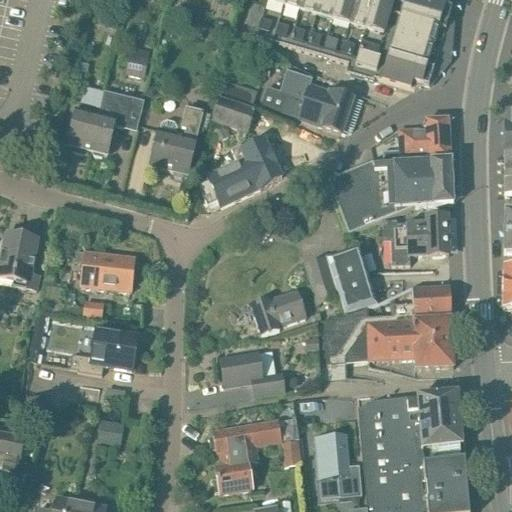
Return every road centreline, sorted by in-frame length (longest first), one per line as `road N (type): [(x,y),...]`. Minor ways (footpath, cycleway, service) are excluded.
road 1 (residential): [(475,103),(422,107),(196,236),(173,235)]
road 2 (residential): [(153,511),(174,420),(173,235)]
road 3 (secondary): [(483,364),(475,103)]
road 4 (residential): [(173,235),(0,184)]
road 5 (secondary): [(504,511),(483,364)]
